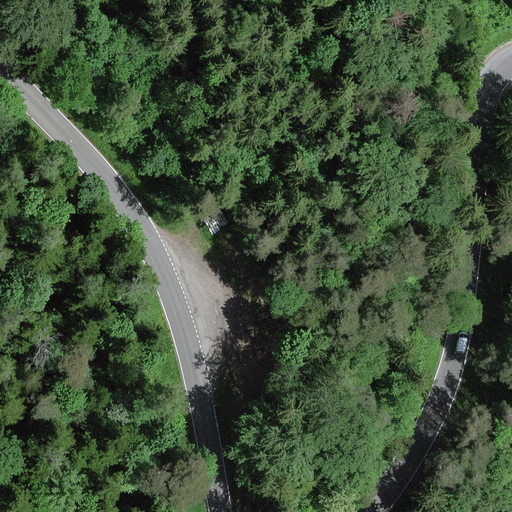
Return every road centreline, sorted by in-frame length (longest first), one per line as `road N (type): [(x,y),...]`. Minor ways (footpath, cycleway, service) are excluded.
road 1 (secondary): [(0,66),(102,172),(149,242),(196,379),(219,511)]
road 2 (secondary): [(373,511),(447,383),(462,321),(485,102),(495,73),(511,60)]
